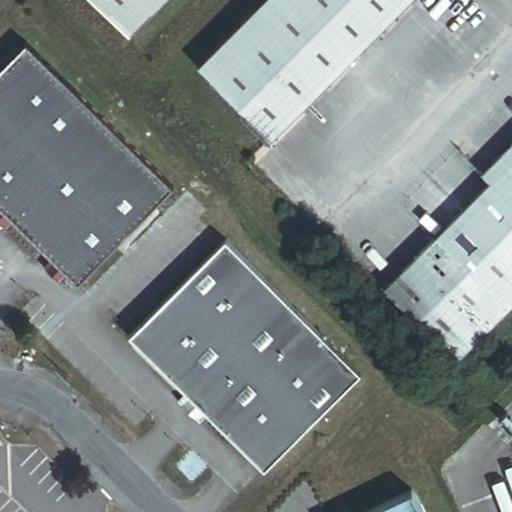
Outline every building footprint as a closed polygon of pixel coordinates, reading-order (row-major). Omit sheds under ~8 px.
[(95,0),(130,34),(163,0),(95,0)] [(262,0),(197,66),(271,139),(408,0),(262,0)] [(174,189),(26,43),(0,69),(0,207),(78,285),(174,189)] [(511,142),(480,175),(489,184),(385,289),(457,360),(511,304),(511,142)] [(362,377),(227,242),(131,337),(266,473),(362,377)] [(348,511),(347,509),(339,511),(422,511),(412,489),(364,511),(348,511)]
